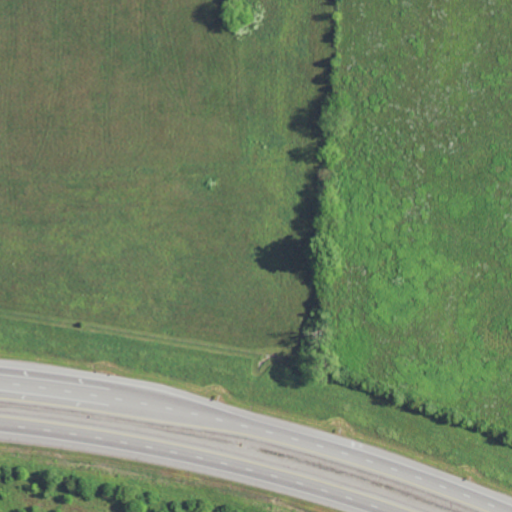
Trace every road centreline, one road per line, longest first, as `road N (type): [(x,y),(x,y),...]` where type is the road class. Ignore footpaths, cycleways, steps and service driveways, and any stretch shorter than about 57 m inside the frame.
road 1 (trunk): [(508,511),(362,458),(225,420),(0,384)]
road 2 (trunk): [(0,423),(165,449),(391,511)]
